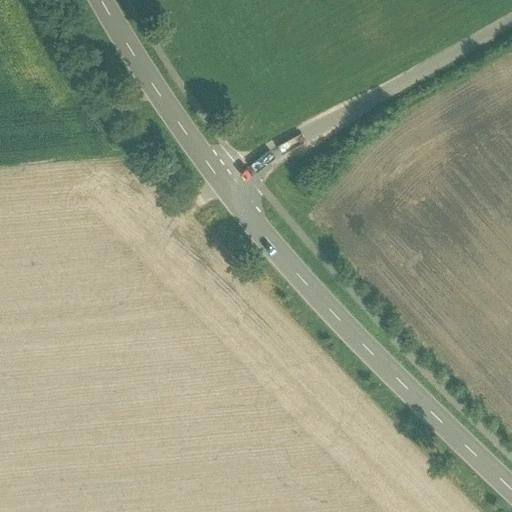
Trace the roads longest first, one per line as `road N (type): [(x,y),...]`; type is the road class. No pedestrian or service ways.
road 1 (secondary): [(223,189),(382,370),(511,492)]
road 2 (unclassified): [(223,189),(511,23)]
road 3 (secondary): [(101,0),(223,189)]
